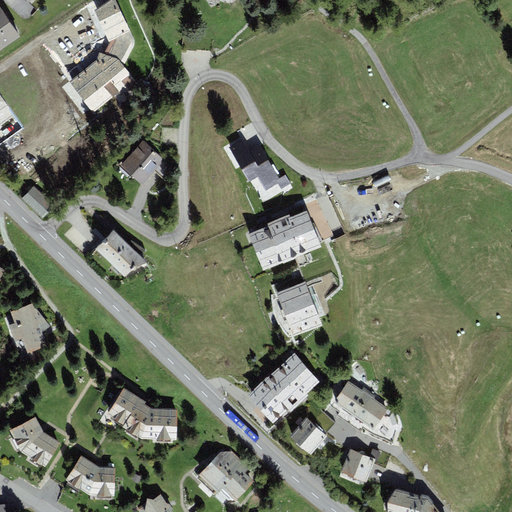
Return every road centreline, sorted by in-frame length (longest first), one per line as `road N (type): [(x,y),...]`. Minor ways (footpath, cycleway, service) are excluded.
road 1 (residential): [(40,235),(77,202),(92,200),(157,237),(175,236),(182,225),(185,104),(212,77),(234,80),(281,152),(312,175),(424,160)]
road 2 (tertiary): [(40,235),(336,511)]
